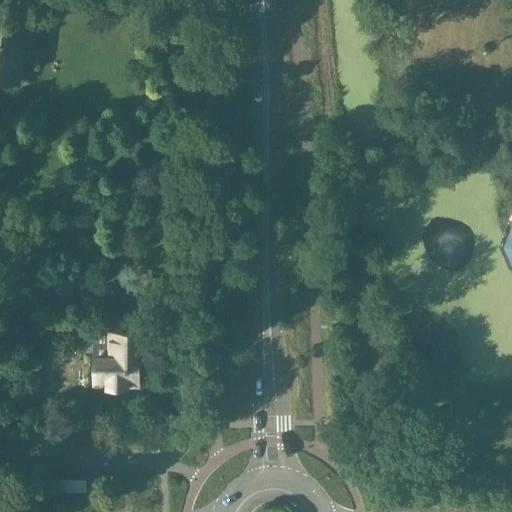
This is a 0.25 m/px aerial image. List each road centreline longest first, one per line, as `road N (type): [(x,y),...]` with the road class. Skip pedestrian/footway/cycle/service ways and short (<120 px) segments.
road 1 (tertiary): [(266,283),(262,27)]
road 2 (tertiary): [(266,283),(254,484)]
road 3 (tertiary): [(287,482),(266,283)]
road 4 (residential): [(168,462),(0,451)]
